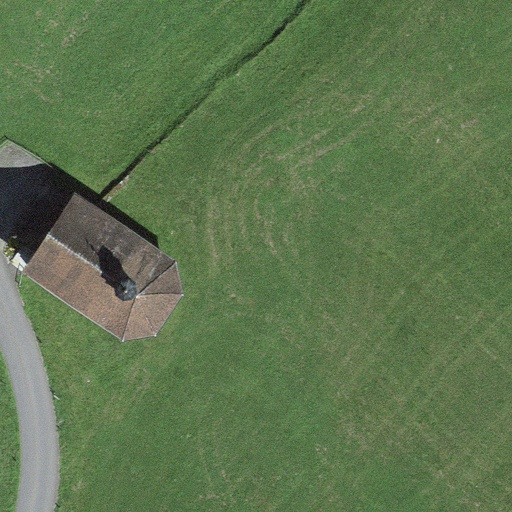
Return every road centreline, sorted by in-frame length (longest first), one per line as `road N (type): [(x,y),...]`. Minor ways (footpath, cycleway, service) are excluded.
road 1 (unclassified): [(35,511),(37,422),(0,299)]
road 2 (motorway): [(348,0),(511,77)]
